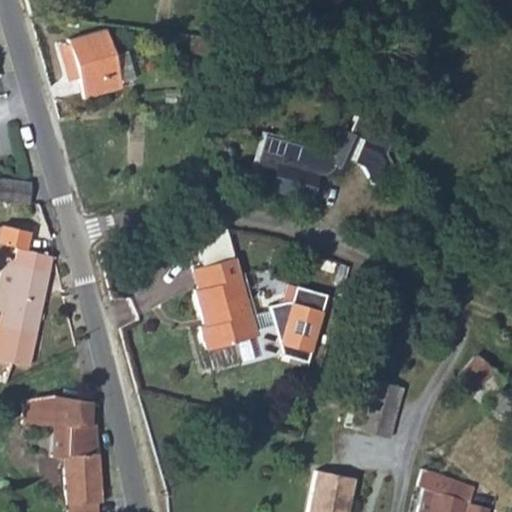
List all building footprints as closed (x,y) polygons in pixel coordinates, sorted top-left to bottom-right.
[(217,40),(216,58),(248,62),(250,43),(217,40)] [(78,52),(83,70),(91,100),(94,111),(131,101),(129,95),(121,66),(114,43),(78,52)] [(121,66),(129,95),(145,89),(138,62),(121,66)] [(83,70),(68,75),(78,104),(91,100),(83,70)] [(349,130),(390,156),(403,136),(378,117),(368,135),(352,124),(349,130)] [(349,130),(336,154),(336,160),(317,157),(315,152),(273,143),(266,177),(280,179),(279,189),(321,200),(326,177),(342,165),(351,169),(356,159),(380,174),(390,156),(349,130)] [(9,198),(42,207),(44,197),(12,187),(9,198)] [(448,230),(432,236),(445,268),(460,260),(448,230)] [(0,372),(0,376),(34,385),(69,269),(40,262),(45,243),(20,236),(14,255),(33,261),(28,279),(12,331),(0,372)] [(196,275),(203,296),(197,298),(208,330),(200,333),(208,357),(241,346),(247,365),(284,352),(286,359),(307,364),(322,296),(292,289),(288,305),(279,306),(270,309),(271,314),(252,320),(234,262),(196,275)] [(0,328),(12,331),(28,279),(14,276),(0,325),(0,328)] [(453,376),(471,391),(494,365),(476,350),(453,376)] [(480,381),(501,396),(503,393),(511,382),(511,368),(501,359),(480,381)] [(355,430),(388,439),(399,385),(368,379),(364,396),(355,430)] [(511,382),(503,393),(511,402),(511,382)] [(32,401),(32,425),(59,427),(56,460),(68,462),(68,509),(100,509),(99,431),(93,430),(93,405),(63,396),(32,401)] [(432,472),(424,484),(419,511),(487,511),(490,497),(473,493),(473,483),(444,477),(444,467),(433,465),(432,472)] [(350,511),(357,478),(311,468),(302,511),(350,511)]
